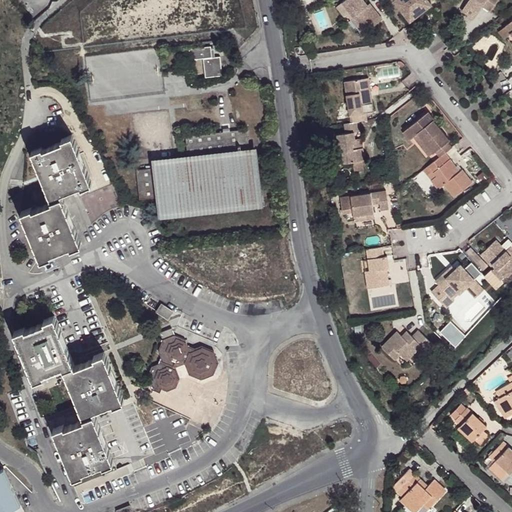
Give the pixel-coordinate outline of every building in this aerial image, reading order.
[(366,8),(368,6),(363,0),(344,0),(342,2),(365,32),(382,19),(374,9),(370,13),(366,8)] [(431,4),(427,0),(396,0),(395,1),(411,21),(431,4)] [(471,0),(468,6),(480,13),(485,6),(493,11),(500,0),(471,0)] [(365,32),(342,2),(336,8),(344,19),(347,16),(363,35),(365,32)] [(370,4),(368,6),(366,8),(370,13),(374,9),(370,4)] [(468,6),(465,11),(477,19),(480,13),(468,6)] [(511,34),(505,28),(500,33),(505,40),(511,34)] [(309,45),(300,47),(302,57),(311,55),(309,45)] [(211,59),(210,49),(209,48),(189,50),(189,61),(202,60),(205,78),(221,77),(219,58),(213,58),(211,59)] [(343,82),(350,124),(359,123),(366,122),(364,114),(373,113),(371,104),(366,104),(364,92),(369,91),(367,79),(343,82)] [(438,151),(442,158),(448,154),(455,148),(449,142),(451,140),(436,121),(437,120),(431,112),(406,131),(413,139),(420,133),(436,153),(438,151)] [(350,124),(344,125),(345,134),(337,135),(339,152),(342,152),(344,164),(365,161),(363,149),(354,150),(353,144),(356,143),(355,139),(354,133),(361,132),(359,123),(350,124)] [(187,156),(248,149),(245,131),(185,137),(187,156)] [(51,200),(62,195),(61,193),(81,185),(82,187),(91,183),(72,134),(62,139),(62,140),(43,148),(42,146),(31,151),(51,200)] [(354,150),(363,149),(362,138),(355,139),(356,143),(353,144),(354,150)] [(152,167),(156,196),(159,219),(262,208),(256,149),(248,149),(187,156),(151,160),(152,167)] [(440,178),(435,182),(441,190),(447,186),(457,198),(475,183),(465,171),(462,173),(460,175),(457,170),(459,168),(448,154),(442,158),(431,167),(440,178)] [(141,198),(156,196),(152,167),(138,168),(141,198)] [(431,167),(426,171),(435,182),(440,178),(431,167)] [(378,198),(379,205),(380,211),(389,209),(386,191),(341,198),(344,214),(353,212),(354,216),(373,214),(372,205),(371,200),(378,198)] [(80,242),(62,195),(51,200),(52,201),(32,209),(32,207),(20,211),(39,259),(50,255),(50,252),(69,245),(70,247),(80,242)] [(373,214),(354,216),(355,223),(375,220),(373,214)] [(497,265),(485,276),(496,288),(504,281),(502,279),(507,274),(509,276),(511,273),(511,255),(511,257),(502,248),(496,240),(480,254),(491,265),(494,262),(497,265)] [(502,248),(511,257),(511,255),(511,244),(509,241),(502,248)] [(383,247),(367,250),(370,270),(365,271),(368,289),(389,285),(387,273),(383,274),(383,269),(387,269),(389,268),(387,256),(385,257),(383,247)] [(476,253),(472,257),(478,265),(482,261),(476,253)] [(466,269),(461,274),(458,277),(454,274),(441,285),(445,289),(437,296),(452,312),(459,305),(457,302),(464,296),(465,298),(472,292),(476,297),(484,289),(466,269)] [(484,289),(476,297),(481,303),(489,295),(484,289)] [(63,368),(73,364),(54,316),(44,320),(45,322),(25,330),(24,328),(14,333),(33,380),(44,376),(44,374),(63,366),(63,368)] [(161,340),(173,335),(170,328),(158,333),(161,340)] [(433,345),(418,330),(412,336),(409,332),(403,337),(397,331),(382,347),(395,359),(400,355),(406,360),(421,345),(427,351),(433,345)] [(173,335),(161,340),(157,352),(160,360),(159,364),(151,367),(146,379),(151,390),(160,393),(162,389),(166,390),(175,387),(178,378),(173,368),(185,363),(189,373),(201,378),(212,373),(217,362),(212,350),(200,346),(194,349),(186,346),(184,340),(173,335)] [(447,336),(444,339),(453,348),(462,339),(458,335),(452,341),(447,336)] [(216,348),(212,350),(217,362),(221,360),(216,348)] [(83,416),(94,413),(93,411),(112,403),(113,404),(123,400),(104,352),(93,357),(94,359),(74,367),(73,364),(63,368),(83,416)] [(185,363),(173,368),(178,378),(189,373),(185,363)] [(506,394),(502,396),(511,413),(511,412),(511,381),(502,387),(506,394)] [(476,401),(463,414),(468,419),(466,423),(479,436),(482,433),(487,427),(495,420),(476,401)] [(113,460),(94,413),(83,416),(84,418),(64,427),(63,425),(53,429),(73,477),(83,473),(82,471),(102,463),(103,465),(113,460)] [(487,427),(482,433),(486,437),(492,431),(487,427)] [(511,438),(509,436),(496,451),(501,456),(500,457),(495,463),(509,476),(511,472),(511,438)] [(398,481),(408,491),(423,476),(437,489),(429,498),(435,503),(452,484),(441,473),(435,479),(417,462),(398,481)] [(0,511),(26,511),(5,469),(0,472),(0,511)] [(423,476),(408,491),(406,494),(421,507),(429,498),(437,489),(423,476)]
